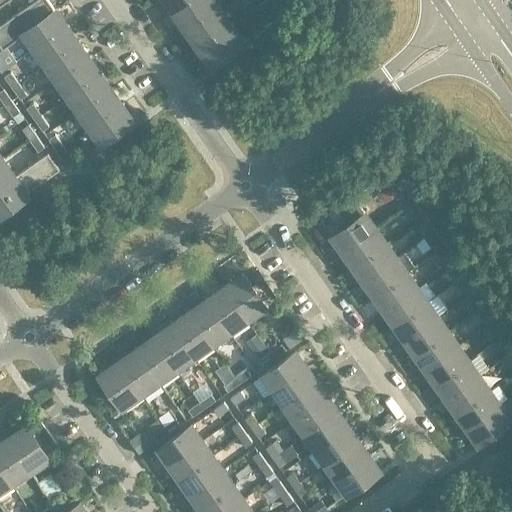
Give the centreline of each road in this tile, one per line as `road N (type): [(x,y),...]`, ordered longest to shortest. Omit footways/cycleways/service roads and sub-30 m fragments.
road 1 (residential): [(363,511),(433,462),(241,190)]
road 2 (residential): [(24,339),(241,190)]
road 3 (residential): [(241,190),(108,0)]
road 4 (residential): [(144,511),(24,339)]
road 5 (residential): [(241,190),(388,83)]
